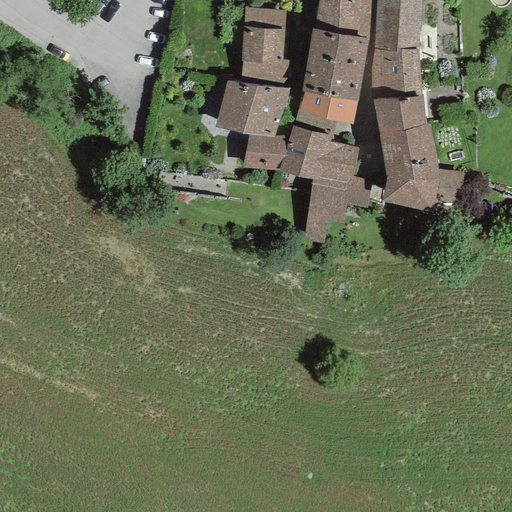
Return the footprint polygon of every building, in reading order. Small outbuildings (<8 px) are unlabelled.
[(368,39),(370,0),(317,0),(314,30),(368,39)] [(376,0),(374,49),(418,49),(420,0),(376,0)] [(243,62),(241,83),(289,88),(291,61),(283,61),(285,11),(244,7),(240,62),(243,62)] [(314,30),(311,29),(302,92),(357,101),(368,39),(314,30)] [(421,96),(418,49),(374,49),(371,69),(373,100),(421,96)] [(274,137),(289,88),(241,83),(227,81),(215,127),(249,133),(274,137)] [(354,125),(357,101),(302,92),(293,125),(332,136),(336,122),(354,125)] [(421,96),(373,100),(379,136),(424,125),(423,96),(421,96)] [(463,173),(438,170),(437,159),(428,124),(424,125),(379,136),(386,176),(381,202),(422,210),(435,205),(461,204),(463,173)] [(332,136),(293,125),(289,137),(279,171),(312,179),(352,185),(353,178),(358,148),(329,142),(332,136)] [(289,137),(274,137),(249,133),(242,168),(279,171),(289,137)] [(367,208),(371,181),(353,178),(352,185),(312,179),(304,240),(322,244),(326,220),(342,223),(345,205),(367,208)]
